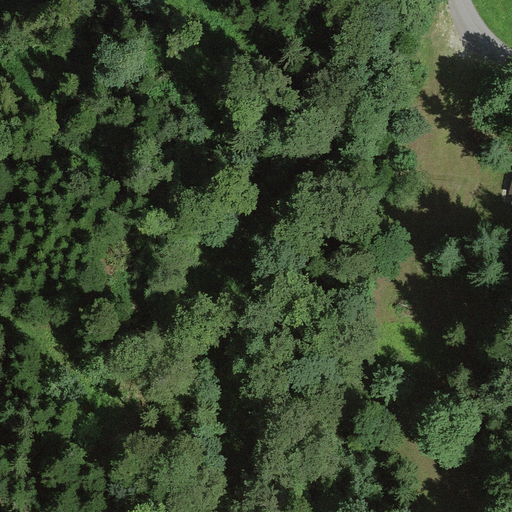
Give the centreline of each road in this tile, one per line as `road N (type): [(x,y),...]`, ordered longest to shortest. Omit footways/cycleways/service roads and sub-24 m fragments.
road 1 (track): [(226,511),(201,240),(202,63),(189,14),(170,0)]
road 2 (track): [(0,311),(60,370),(96,428),(114,470),(119,511)]
